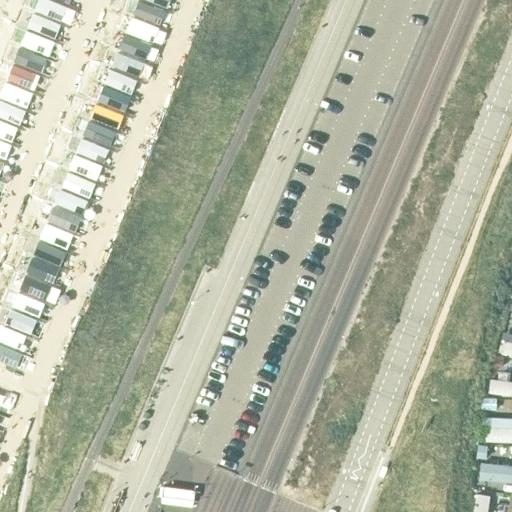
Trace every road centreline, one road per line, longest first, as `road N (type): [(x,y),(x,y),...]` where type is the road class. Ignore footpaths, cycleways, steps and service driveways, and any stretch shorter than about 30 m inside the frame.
road 1 (primary): [(257,511),(476,0)]
road 2 (primary): [(453,0),(237,511)]
